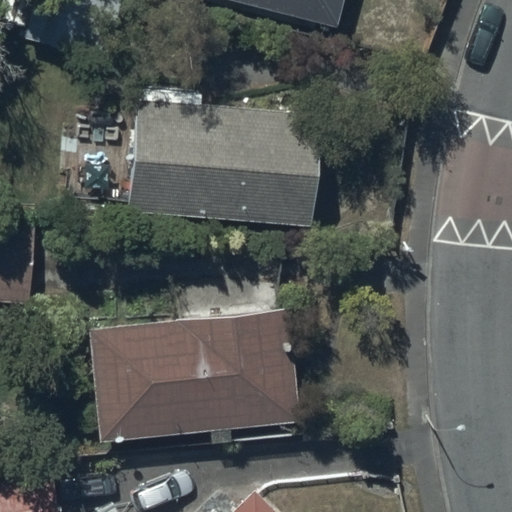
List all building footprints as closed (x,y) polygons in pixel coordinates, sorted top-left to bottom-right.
[(119,0),(25,0),(19,27),(55,36),(52,46),(79,53),(81,43),(108,49),(119,0)] [(273,0),(335,16),(338,0),(273,0)] [(121,203),(308,216),(316,104),(196,95),(197,83),(140,79),(140,88),(130,88),(121,203)] [(0,291),(29,292),(30,215),(0,214),(0,291)] [(285,297),(85,316),(95,428),(296,410),(285,297)] [(0,511),(54,511),(52,450),(0,452),(0,511)] [(283,511),(252,481),(221,511),(283,511)]
